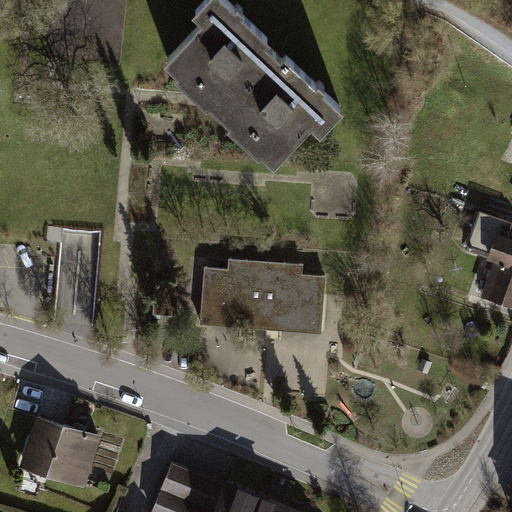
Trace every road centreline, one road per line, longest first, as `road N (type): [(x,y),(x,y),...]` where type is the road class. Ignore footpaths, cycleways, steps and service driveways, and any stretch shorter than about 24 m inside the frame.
road 1 (residential): [(0,339),(177,399),(415,511)]
road 2 (tertiary): [(511,407),(451,511)]
